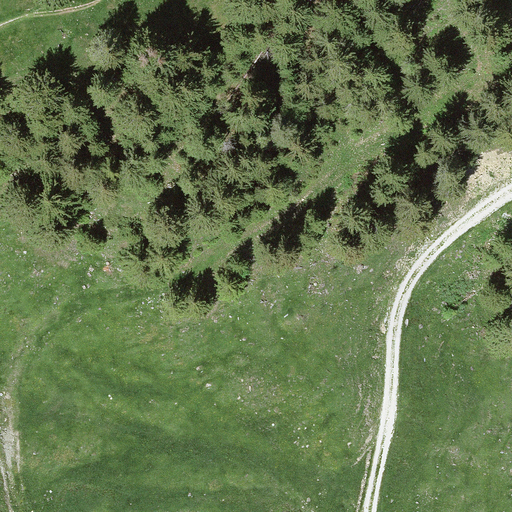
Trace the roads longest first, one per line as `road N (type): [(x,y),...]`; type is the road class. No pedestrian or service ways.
road 1 (track): [(22,511),(18,379),(43,329),(80,302),(200,267),(275,223),(361,151),(448,94),(511,75)]
road 2 (track): [(369,511),(394,326),(407,285),(444,241),(511,189)]
